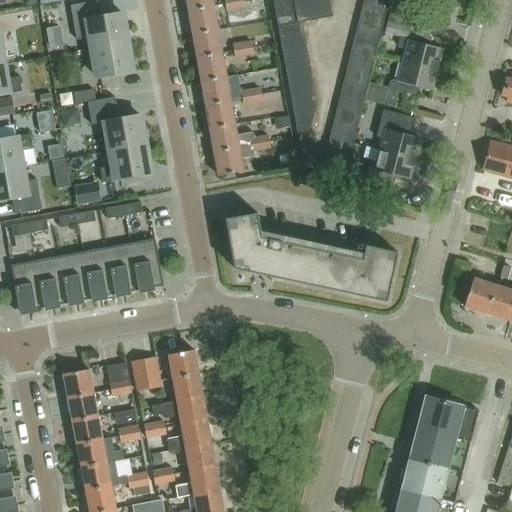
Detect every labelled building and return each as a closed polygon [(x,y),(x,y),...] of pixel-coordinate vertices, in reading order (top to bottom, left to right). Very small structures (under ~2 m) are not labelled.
[(90,35),(92,50),(127,43),(122,14),(103,17),(101,7),(99,0),(89,0),(71,3),(77,38),(90,35)] [(214,7),(212,0),(186,0),(188,11),(214,7)] [(234,0),(224,0),(225,5),(226,11),(236,9),(234,0)] [(245,8),(244,2),(243,0),(234,0),(236,9),(245,8)] [(329,0),(272,0),(278,26),(302,22),(332,16),(329,0)] [(388,8),(390,0),(365,0),(365,2),(388,8)] [(386,18),(388,8),(365,2),(362,12),(386,18)] [(193,35),(218,30),(214,7),(188,11),(193,35)] [(383,28),(386,18),(362,12),(360,22),(383,28)] [(390,12),(385,33),(409,39),(414,18),(390,12)] [(302,22),(278,26),(280,37),(305,32),(302,22)] [(381,38),(383,28),(360,22),(357,31),(381,38)] [(197,58),(222,54),(218,30),(193,35),(197,58)] [(378,47),(381,38),(357,31),(355,41),(378,47)] [(305,32),(280,37),(282,47),(307,42),(305,32)] [(403,62),(438,71),(444,50),(430,47),(433,36),(423,34),(420,44),(408,41),(409,39),(406,52),(403,62)] [(376,57),(378,47),(355,41),(352,51),(376,57)] [(253,55),(252,49),(251,42),(242,44),(244,56),(253,55)] [(307,42),(282,47),(284,57),(308,52),(307,42)] [(98,79),(104,78),(133,73),(127,43),(92,50),(98,79)] [(233,46),(234,52),(235,58),(244,56),(242,44),(233,46)] [(374,67),(376,57),(352,51),(350,61),(374,67)] [(308,52),(284,57),(286,67),(310,63),(308,52)] [(201,82),(226,77),(222,54),(197,58),(201,82)] [(371,77),(374,67),(350,61),(347,71),(371,77)] [(433,92),(438,71),(403,62),(398,82),(394,81),(391,83),(389,89),(370,84),(369,87),(366,96),(365,101),(396,108),(400,94),(417,99),(419,88),(433,92)] [(312,73),(310,63),(286,67),(287,77),(312,73)] [(4,65),(0,65),(0,96),(22,92),(19,78),(7,80),(4,65)] [(370,84),(371,77),(347,71),(345,80),(369,87),(370,84)] [(314,83),(312,73),(287,77),(289,88),(314,83)] [(226,77),(201,82),(205,105),(230,101),(231,101),(242,99),(241,90),(240,85),(228,87),(226,77)] [(511,77),(511,80),(507,79),(502,96),(507,97),(505,102),(511,103),(511,77)] [(366,96),(369,87),(345,80),(343,90),(366,96)] [(316,93),(314,83),(289,88),(291,98),(316,93)] [(250,89),(250,91),(253,103),(262,102),(259,87),(250,89)] [(253,103),(250,91),(250,89),(241,90),(242,99),(243,105),(253,103)] [(365,101),(366,96),(343,90),(340,100),(364,106),(365,101)] [(74,105),(96,102),(94,91),(72,94),(74,105)] [(50,93),(38,95),(40,107),(52,105),(50,93)] [(318,104),(316,93),(291,98),(293,108),(318,104)] [(106,124),(105,122),(119,120),(115,98),(88,103),(91,126),(106,124)] [(362,116),(364,106),(340,100),(338,110),(362,116)] [(230,101),(205,105),(210,129),(235,125),(235,124),(233,112),(231,101),(230,101)] [(312,131),(318,104),(293,108),(298,134),(312,131)] [(359,126),(362,116),(338,110),(335,119),(359,126)] [(421,139),(407,136),(412,119),(384,111),(377,139),(383,140),(380,151),(415,160),(421,139)] [(40,136),(55,134),(51,113),(36,115),(40,136)] [(119,120),(105,122),(111,152),(146,146),(140,116),(119,120)] [(287,116),(274,118),(276,129),(289,127),(287,116)] [(357,135),(359,126),(335,119),(333,129),(357,135)] [(235,125),(210,129),(214,152),(239,148),(251,146),(250,140),(252,139),(252,138),(251,136),(250,136),(237,138),(235,124),(235,125)] [(354,145),(357,135),(333,129),(330,139),(354,145)] [(69,155),(93,151),(90,132),(66,136),(69,155)] [(0,171),(20,168),(22,168),(20,152),(32,150),(30,135),(0,140),(0,171)] [(261,152),(271,150),(270,142),(269,136),(259,138),(261,150),(261,152)] [(261,152),(261,150),(259,138),(252,139),(250,140),(251,146),(252,153),(261,152)] [(352,155),(354,145),(330,139),(328,149),(352,155)] [(488,171),(511,177),(511,147),(495,144),(494,149),(489,148),(485,165),(489,166),(488,171)] [(60,146),(48,147),(51,160),(62,158),(60,146)] [(114,170),(102,172),(103,182),(104,184),(116,182),(151,176),(148,162),(146,146),(111,152),(114,170)] [(239,148),(214,152),(218,177),(243,172),(241,160),(239,148)] [(349,165),(352,155),(328,149),(326,159),(349,165)] [(410,181),(415,160),(380,151),(372,182),(394,188),(396,177),(410,181)] [(347,175),(349,165),(326,159),(323,168),(347,175)] [(25,185),(22,168),(20,168),(0,171),(0,202),(13,200),(15,215),(42,210),(37,183),(25,185)] [(345,184),(347,175),(323,168),(321,178),(345,184)] [(67,174),(54,176),(56,190),(70,188),(67,174)] [(75,187),(79,205),(102,201),(100,188),(92,189),(91,184),(75,187)] [(141,203),(123,206),(125,217),(142,213),(141,203)] [(123,206),(105,210),(107,220),(125,217),(123,206)] [(93,212),(76,215),(78,226),(95,222),(93,212)] [(363,261),(262,239),(258,214),(226,220),(235,270),(262,265),(263,272),(275,274),(274,278),(388,303),(398,254),(366,247),(363,261)] [(76,215),(58,218),(60,229),(78,226),(76,215)] [(46,221),(29,224),(31,235),(48,231),(46,221)] [(29,224),(11,227),(13,238),(31,235),(29,224)] [(154,241),(131,245),(139,292),(163,287),(154,241)] [(131,245),(107,249),(116,296),(139,292),(131,245)] [(107,249),(83,254),(92,301),(116,296),(107,249)] [(83,254),(59,258),(68,305),(92,301),(83,254)] [(503,261),(480,254),(476,268),(499,275),(498,279),(506,281),(509,268),(501,266),(503,261)] [(59,258),(35,263),(44,309),(68,305),(59,258)] [(35,263),(12,267),(18,300),(20,314),(44,309),(35,263)] [(473,278),(464,306),(487,313),(496,285),(473,278)] [(511,290),(496,285),(487,313),(510,320),(511,314),(511,290)] [(173,380),(200,375),(195,351),(169,356),(173,380)] [(150,390),(162,388),(156,358),(144,360),(150,390)] [(150,390),(144,360),(130,363),(136,393),(150,390)] [(106,366),(111,390),(112,397),(122,395),(119,382),(129,380),(126,362),(106,366)] [(68,399),(94,394),(89,371),(64,376),(68,399)] [(177,403),(204,397),(200,375),(173,380),(177,403)] [(132,393),(129,380),(119,382),(122,395),(132,393)] [(73,423),(98,418),(94,394),(68,399),(73,423)] [(182,425),(208,421),(204,397),(177,403),(152,407),(154,417),(164,415),(165,420),(180,417),(182,425)] [(411,460),(463,473),(479,410),(427,397),(411,460)] [(134,410),(125,412),(127,423),(136,421),(134,410)] [(77,446),(102,441),(98,418),(73,423),(77,446)] [(169,452),(212,443),(208,421),(182,425),(184,437),(167,440),(169,452)] [(166,435),(165,428),(164,422),(154,424),(157,437),(166,435)] [(144,425),(146,433),(147,439),(157,437),(154,424),(144,425)] [(129,429),(131,442),(141,440),(139,427),(129,429)] [(119,431),(121,443),(131,442),(129,429),(119,431)] [(511,438),(497,484),(510,488),(511,483),(511,438)] [(81,468),(107,463),(102,441),(77,446),(81,468)] [(190,471),(217,467),(212,443),(169,452),(186,450),(190,471)] [(4,451),(0,451),(0,476),(8,475),(4,451)] [(456,504),(463,473),(411,460),(403,489),(456,504)] [(86,493),(111,488),(107,463),(81,468),(86,493)] [(195,496),(221,491),(217,467),(190,471),(193,485),(176,488),(178,500),(195,496)] [(175,482),(174,475),(173,469),(163,470),(166,484),(175,482)] [(153,472),(154,479),(155,485),(166,484),(163,470),(153,472)] [(149,486),(148,480),(147,474),(137,476),(139,488),(149,486)] [(8,475),(0,476),(0,501),(13,499),(8,475)] [(127,478),(128,484),(129,490),(139,488),(137,476),(127,478)] [(89,511),(109,511),(116,511),(111,488),(86,493),(89,511)] [(453,511),(456,504),(403,489),(397,511),(453,511)] [(173,511),(173,509),(169,509),(169,511),(224,511),(221,491),(195,496),(197,509),(182,511),(173,511)] [(15,511),(13,499),(0,501),(0,511),(15,511)] [(164,511),(163,501),(133,507),(133,511),(164,511)]
